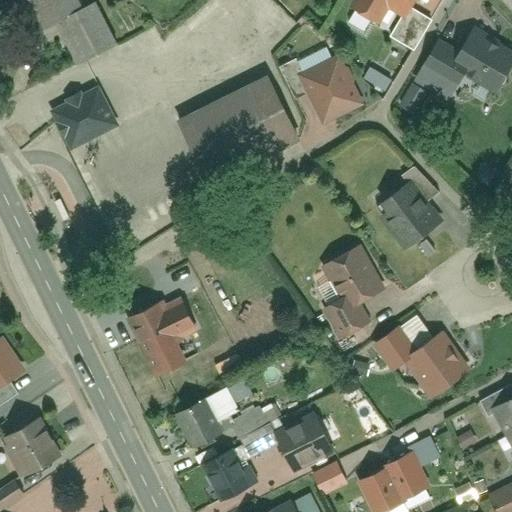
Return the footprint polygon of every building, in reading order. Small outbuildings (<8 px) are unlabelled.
[(78,0),(28,0),(55,54),(95,34),(78,0)] [(397,0),(341,0),(338,6),(362,17),(370,0),(377,0),(394,8),(397,0)] [(447,45),(427,34),(407,67),(442,87),(451,72),(477,88),(503,46),(461,21),(447,45)] [(360,102),(339,60),(305,76),(326,119),(360,102)] [(247,77),(176,112),(207,175),(278,140),(247,77)] [(99,95),(56,117),(74,152),(117,131),(99,95)] [(511,137),(500,159),(511,165),(511,137)] [(119,140),(81,158),(105,210),(144,192),(119,140)] [(175,170),(159,179),(172,202),(187,193),(175,170)] [(440,223),(409,183),(378,207),(408,247),(440,223)] [(437,209),(435,210),(450,226),(436,239),(445,248),(460,234),(437,209)] [(387,292),(358,244),(321,267),(339,296),(321,307),(341,341),(366,326),(357,311),(387,292)] [(147,299),(115,314),(142,367),(169,354),(159,334),(184,322),(171,297),(151,308),(147,299)] [(457,364),(428,320),(402,337),(389,318),(361,337),(379,364),(393,355),(417,390),(457,364)] [(0,341),(0,370),(14,361),(0,341)] [(254,381),(238,385),(242,396),(257,392),(254,381)] [(511,386),(480,401),(493,430),(511,421),(511,386)] [(218,387),(169,412),(187,448),(214,434),(208,422),(230,411),(218,387)] [(32,412),(0,431),(0,441),(17,470),(53,449),(32,412)] [(266,414),(229,431),(235,445),(272,428),(266,414)] [(318,419),(279,439),(294,469),(333,450),(318,419)] [(511,421),(493,430),(506,458),(511,455),(511,421)] [(404,443),(377,456),(395,495),(422,483),(404,443)] [(242,449),(205,466),(223,504),(260,486),(242,449)] [(377,456),(349,468),(367,508),(395,495),(377,456)] [(328,493),(354,482),(344,459),(318,470),(328,493)] [(479,511),(511,497),(511,473),(470,491),(479,511)] [(0,498),(11,490),(1,478),(0,478),(0,498)] [(320,511),(309,489),(289,499),(294,511),(320,511)] [(294,511),(289,499),(262,511),(294,511)]
